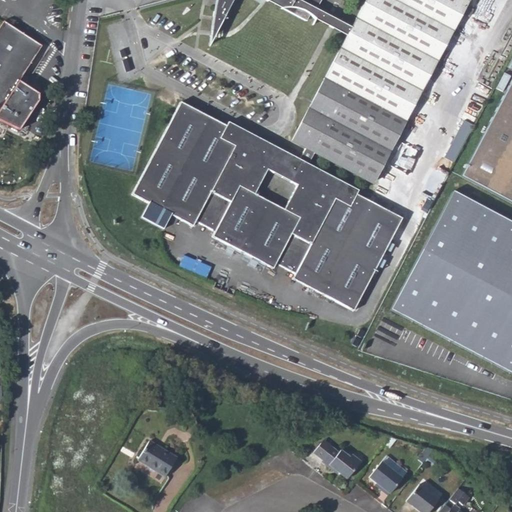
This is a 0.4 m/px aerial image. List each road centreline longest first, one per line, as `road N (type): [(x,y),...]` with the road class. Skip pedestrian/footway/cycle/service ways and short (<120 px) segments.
road 1 (tertiary): [(511,437),(279,359),(59,259)]
road 2 (unclassified): [(59,259),(56,191),(79,0)]
road 3 (tertiary): [(16,511),(37,333),(59,259)]
